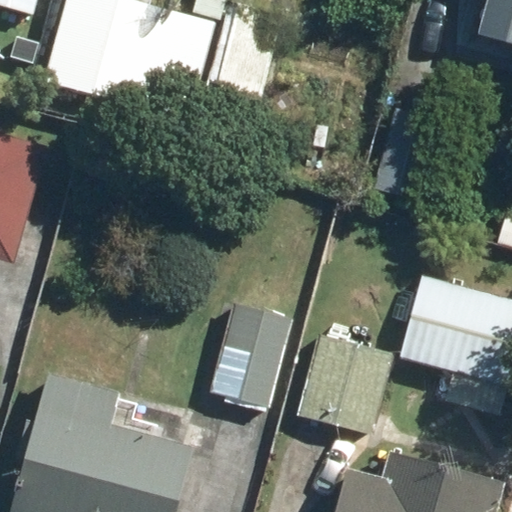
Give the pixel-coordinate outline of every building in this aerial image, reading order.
[(34,0),(0,0),(0,2),(6,4),(0,25),(0,28),(25,35),(34,0)] [(62,0),(42,73),(188,113),(219,0),(194,0),(191,12),(166,4),(160,25),(138,19),(143,0),(62,0)] [(247,127),(280,11),(238,0),(231,0),(200,113),(247,127)] [(511,0),(484,0),(478,25),(511,34),(511,0)] [(418,195),(439,119),(395,106),(373,183),(418,195)] [(0,252),(8,254),(40,143),(0,131),(0,252)] [(511,371),(511,301),(421,277),(400,353),(454,369),(445,400),(500,416),(511,371)] [(286,316),(233,302),(209,387),(223,392),(222,395),(261,406),(286,316)] [(318,330),(297,409),(366,428),(389,350),(318,330)] [(128,392),(55,370),(41,423),(31,421),(22,457),(32,460),(28,477),(19,475),(15,490),(24,493),(18,511),(186,511),(191,500),(198,447),(121,424),(128,392)] [(506,511),(509,505),(507,504),(511,485),(511,480),(396,448),(388,474),(355,465),(342,511),(506,511)]
